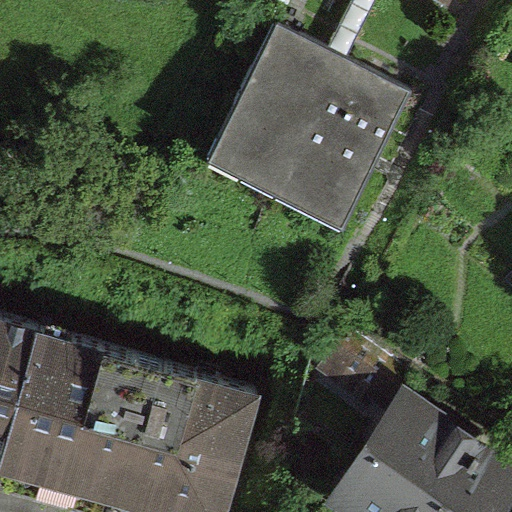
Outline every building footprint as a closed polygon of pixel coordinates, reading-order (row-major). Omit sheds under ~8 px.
[(424,86),(284,20),(221,153),(360,219),(424,86)] [(0,444),(18,449),(53,320),(0,305),(0,444)] [(273,380),(53,320),(18,449),(238,509),(273,380)] [(347,321),(314,366),(355,396),(388,352),(347,321)] [(505,511),(511,502),(511,476),(395,400),(328,503),(340,511),(505,511)]
